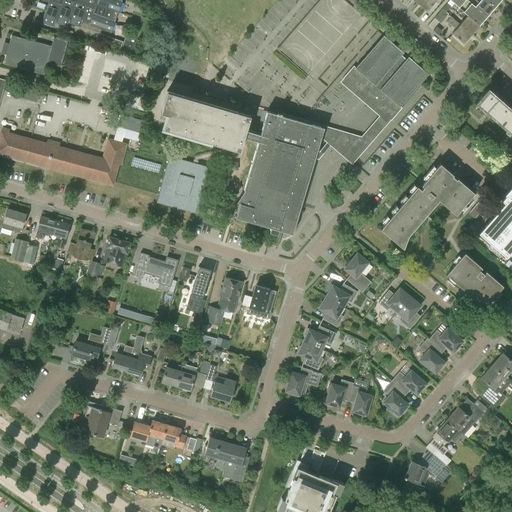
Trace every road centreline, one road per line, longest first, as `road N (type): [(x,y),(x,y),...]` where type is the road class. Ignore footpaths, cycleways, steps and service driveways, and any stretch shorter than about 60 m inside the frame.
road 1 (residential): [(301,274),(0,186)]
road 2 (residential): [(482,341),(398,438),(264,403)]
road 3 (residential): [(301,274),(466,75)]
road 4 (residential): [(59,373),(244,427),(258,421),(264,403)]
road 5 (residential): [(264,403),(301,274)]
road 6 (unclassified): [(482,341),(389,264)]
